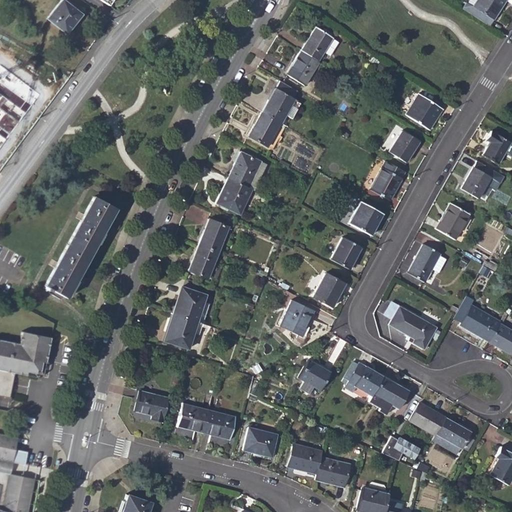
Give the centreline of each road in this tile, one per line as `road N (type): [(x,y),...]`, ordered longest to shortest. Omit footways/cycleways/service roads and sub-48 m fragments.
road 1 (tertiary): [(85,440),(122,300),(166,188),(267,0)]
road 2 (residential): [(511,49),(357,311),(368,342),(435,381)]
road 3 (residential): [(0,200),(113,47),(158,0)]
road 4 (residential): [(267,486),(85,440)]
road 5 (residential): [(435,381),(478,405),(499,404),(508,390),(501,373),(470,368)]
